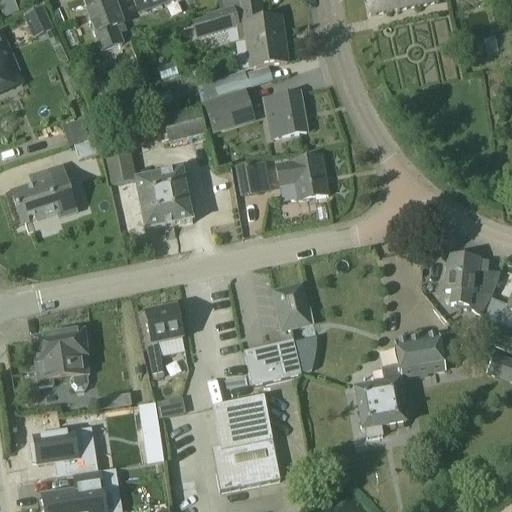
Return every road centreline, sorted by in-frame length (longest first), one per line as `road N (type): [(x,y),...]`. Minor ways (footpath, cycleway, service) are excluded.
road 1 (residential): [(0,305),(366,238),(415,199)]
road 2 (unknown): [(238,261),(241,324),(194,342),(177,369),(176,391),(183,504),(244,510)]
road 3 (residential): [(415,199),(345,87),(324,0)]
